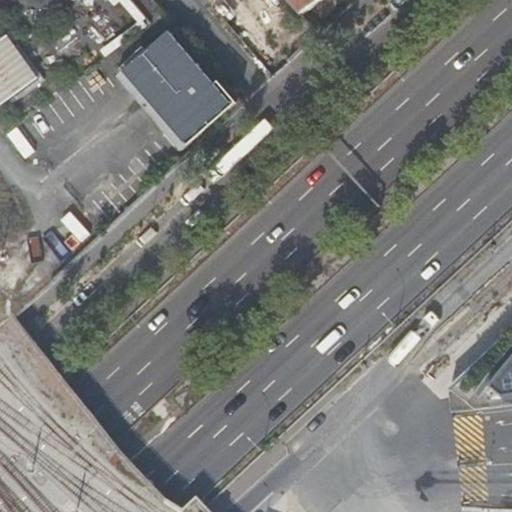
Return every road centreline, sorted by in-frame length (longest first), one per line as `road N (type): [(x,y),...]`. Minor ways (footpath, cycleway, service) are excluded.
road 1 (trunk): [(511,22),(0,509)]
road 2 (secondary): [(420,0),(0,387)]
road 3 (trunk): [(134,511),(511,162)]
road 4 (residential): [(220,511),(511,243)]
road 5 (unknown): [(0,292),(45,252),(32,194)]
